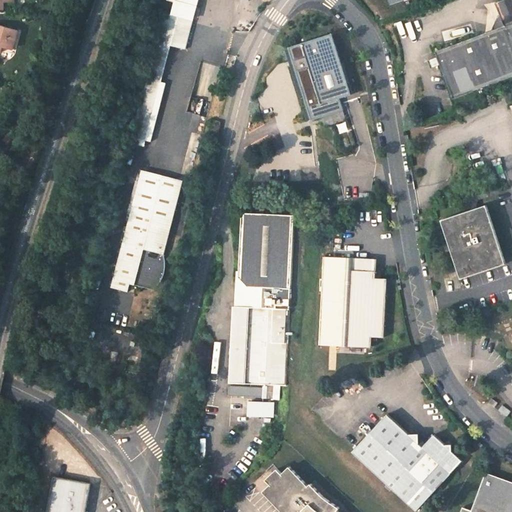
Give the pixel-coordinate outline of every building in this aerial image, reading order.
[(14,2),(13,0),(0,0),(0,10),(3,10),(3,2),(14,2)] [(173,0),(173,4),(201,11),(203,0),(173,0)] [(511,0),(501,0),(498,1),(506,22),(438,49),(456,97),(511,75),(511,0)] [(198,23),(169,16),(162,45),(177,49),(191,52),(198,23)] [(0,25),(0,53),(2,47),(13,50),(18,30),(0,25)] [(329,30),(286,44),(309,117),(341,106),(337,94),(349,91),(329,30)] [(157,67),(171,71),(177,49),(162,45),(157,67)] [(154,144),(159,145),(173,86),(168,85),(171,71),(157,67),(139,140),(154,144)] [(221,118),(212,116),(208,132),(217,135),(221,118)] [(137,146),(152,150),(154,144),(139,140),(137,146)] [(173,258),(191,184),(150,174),(121,292),(138,296),(142,279),(165,285),(168,284),(170,282),(171,280),(174,277),(175,273),(176,271),(176,266),(175,261),(173,258)] [(486,208),(442,222),(461,280),(505,265),(486,208)] [(292,216),(241,214),(238,279),(246,288),(261,289),(260,309),(232,308),(229,384),(284,387),(292,216)] [(366,252),(325,250),(321,344),(372,347),(372,336),(384,337),(387,275),(376,274),(376,265),(366,264),(366,252)] [(376,265),(377,252),(366,252),(366,264),(376,265)] [(248,401),(248,415),(264,415),(265,401),(248,401)] [(500,413),(493,408),(491,412),(497,417),(500,413)] [(464,460),(435,434),(424,447),(419,443),(410,443),(409,433),(386,412),(351,450),(417,511),(464,460)] [(511,421),(511,420),(504,415),(501,421),(505,424),(509,427),(511,421)] [(339,511),(337,510),(338,507),(326,498),(322,495),(317,490),(309,481),(306,484),(288,465),(280,471),(276,466),(264,477),(269,482),(261,489),(282,511),(339,511)] [(460,511),(511,511),(511,482),(486,472),(471,511),(462,507),(460,511)] [(85,511),(90,481),(54,475),(47,511),(85,511)]
